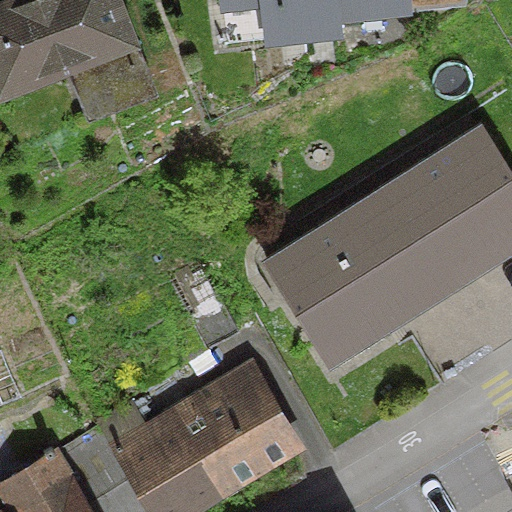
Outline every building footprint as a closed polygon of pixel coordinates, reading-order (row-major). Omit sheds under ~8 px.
[(0,99),(18,92),(13,79),(71,56),(87,96),(138,76),(108,0),(22,0),(0,9),(0,99)] [(256,0),(261,39),(333,31),(332,16),(403,7),(401,0),(256,0)] [(511,190),(475,130),(264,263),(326,360),(511,243),(511,190)] [(197,267),(166,284),(198,340),(199,339),(228,323),(197,267)] [(128,405),(93,425),(143,511),(177,511),(292,444),(251,377),(155,433),(148,422),(141,426),(128,405)] [(0,496),(9,511),(86,511),(50,452),(49,452),(46,447),(39,451),(42,457),(0,482),(0,496)]
